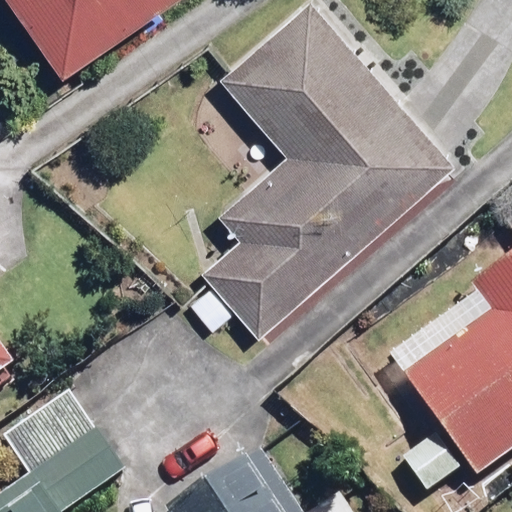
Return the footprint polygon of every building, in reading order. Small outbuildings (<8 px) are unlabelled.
[(22,0),(75,69),(165,0),(22,0)] [(462,160),(316,0),(306,0),(197,100),(269,180),(228,218),(249,241),(206,280),(215,289),(192,310),(216,336),(246,310),(269,336),(462,160)] [(479,471),(511,448),(511,259),(483,279),(504,310),(412,374),(479,471)] [(0,379),(22,363),(0,334),(0,379)] [(10,438),(33,471),(0,494),(0,511),(71,511),(131,470),(76,392),(10,438)] [(468,470),(437,430),(401,459),(433,499),(468,470)] [(354,511),(340,491),(317,507),(274,446),(179,511),(354,511)]
